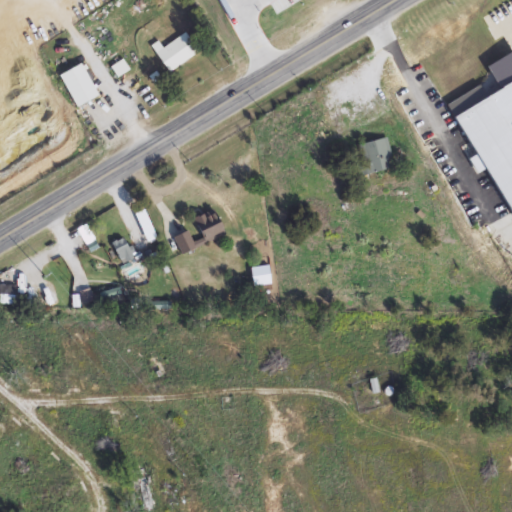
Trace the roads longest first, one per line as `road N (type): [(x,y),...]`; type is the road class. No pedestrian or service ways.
road 1 (secondary): [(398,0),(0,241)]
road 2 (track): [(102,511),(93,474),(0,382)]
